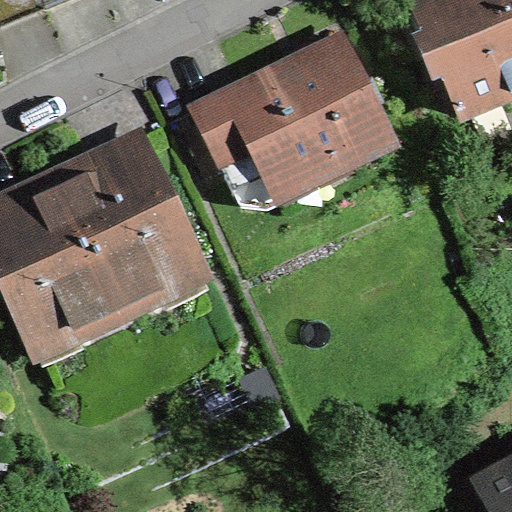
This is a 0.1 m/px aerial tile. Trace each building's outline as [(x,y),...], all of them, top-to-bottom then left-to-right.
[(0,0),(0,22),(44,5),(42,0),(0,0)] [(459,0),(434,0),(408,11),(423,47),(439,40),(453,73),(448,76),(466,119),(511,99),(511,25),(477,41),(459,0)] [(511,25),(511,17),(504,0),(459,0),(477,41),(511,25)] [(390,139),(343,40),(225,97),(253,154),(273,195),(390,139)] [(253,154),(225,97),(194,112),(222,169),(253,154)] [(137,141),(55,179),(121,321),(165,300),(156,282),(195,264),(137,141)] [(121,321),(55,179),(0,205),(0,274),(31,341),(70,323),(79,341),(121,321)] [(511,511),(511,464),(471,486),(485,511),(511,511)]
